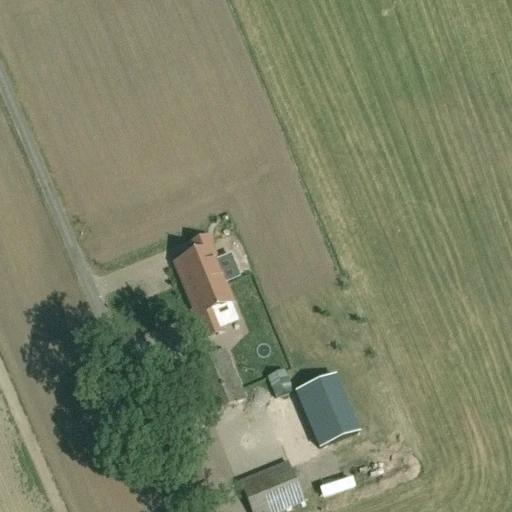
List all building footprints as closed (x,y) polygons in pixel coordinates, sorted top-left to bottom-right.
[(195,258),(175,266),(194,313),(192,314),(204,342),(223,334),(221,330),(218,323),(216,323),(212,313),(230,306),(232,305),(215,263),(217,263),(207,240),(190,247),(195,258)] [(171,258),(125,271),(143,336),(189,323),(171,258)] [(211,416),(245,401),(225,352),(191,367),(211,416)] [(275,401),(293,394),(285,372),(267,380),(275,401)] [(333,379),(294,396),(319,452),(358,436),(333,379)] [(229,426),(244,461),(257,455),(253,448),(274,439),(263,412),(229,426)] [(239,483),(250,511),(286,511),(306,504),(289,463),(239,483)]
